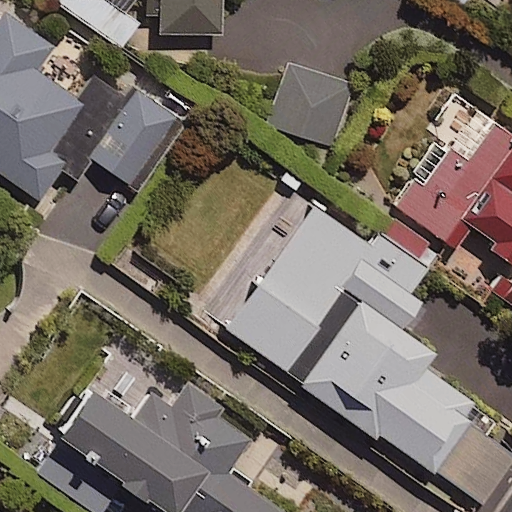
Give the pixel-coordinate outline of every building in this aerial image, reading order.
[(151,0),(152,27),(215,25),(214,0),(151,0)] [(0,168),(32,192),(55,160),(70,172),(86,150),(130,182),(179,115),(128,78),(120,89),(87,65),(69,90),(25,58),(43,32),(0,1),(0,168)] [(351,79),(286,58),(265,121),(330,143),(351,79)] [(511,282),(511,128),(462,94),(390,199),(450,240),(464,218),(479,229),(474,236),(507,259),(511,251),(511,273),(508,280),(511,282)] [(458,410),(469,396),(414,356),(424,341),(392,317),(412,290),(402,283),(418,260),(372,226),(364,237),(306,195),(217,318),(364,425),(368,419),(474,496),(509,447),(458,410)] [(125,405),(74,369),(15,453),(94,508),(115,478),(163,511),(293,511),(220,461),(244,426),(175,378),(160,399),(139,385),(125,405)]
